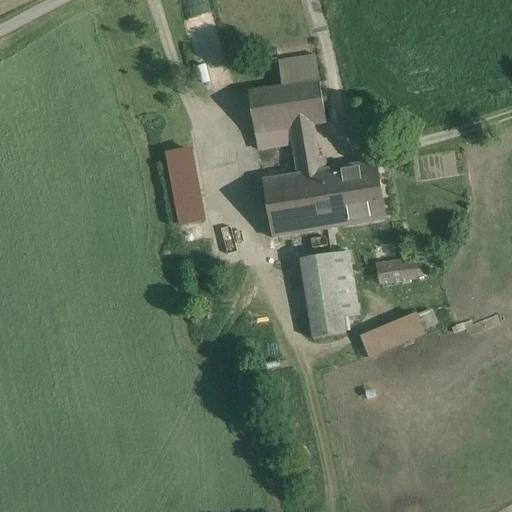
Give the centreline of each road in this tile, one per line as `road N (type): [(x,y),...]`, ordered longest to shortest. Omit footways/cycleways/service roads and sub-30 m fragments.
road 1 (track): [(154,0),(174,71),(251,231),(275,302),(306,354),(307,374)]
road 2 (track): [(511,113),(409,149),(352,157)]
